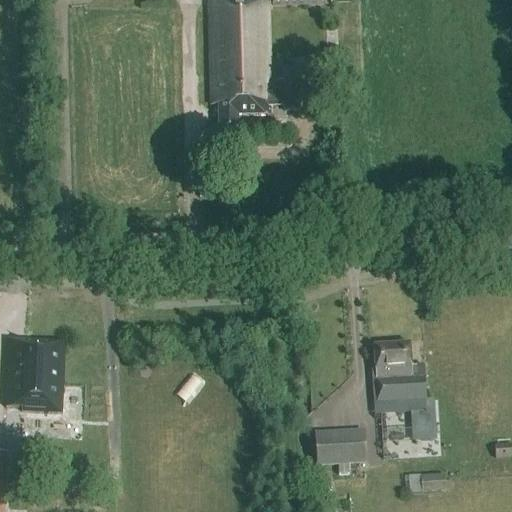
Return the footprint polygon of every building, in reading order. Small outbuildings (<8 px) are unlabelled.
[(268,105),(283,104),(283,113),(300,112),(299,81),(282,82),(282,87),(268,87),(265,4),(208,6),(211,107),(217,107),(218,133),(238,132),(238,118),(268,117),(268,105)] [(6,386),(5,410),(22,410),(22,415),(61,416),(63,344),(7,342),(6,375),(9,375),(8,386),(6,386)] [(424,400),(422,367),(411,368),(409,345),(373,348),(377,404),(424,400)] [(91,429),(43,428),(43,455),(90,457),(91,429)] [(364,432),(313,435),(315,470),(337,468),(338,477),(349,477),(348,468),(366,466),(364,432)] [(511,456),(511,446),(494,446),(494,461),(511,460),(511,456)] [(445,493),(444,476),(420,478),(421,494),(445,493)]
